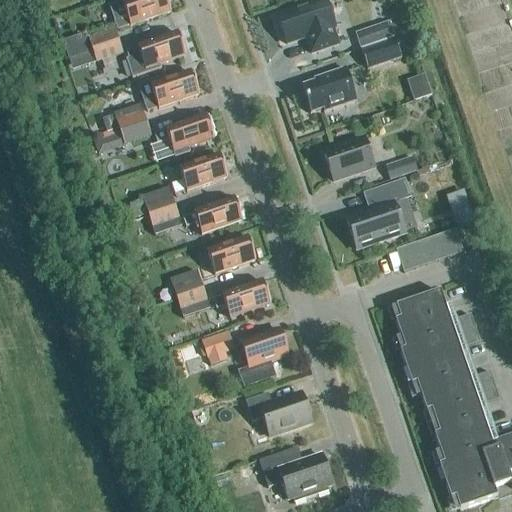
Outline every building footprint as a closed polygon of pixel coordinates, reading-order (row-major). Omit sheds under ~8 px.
[(171,16),(165,0),(140,0),(111,10),(118,32),(129,28),(130,29),(169,16),(170,17),(171,16)] [(325,4),(277,20),(287,47),(306,40),(311,56),(337,47),(332,31),(334,30),(325,4)] [(390,23),(397,36),(407,33),(401,19),(390,23)] [(393,40),(388,25),(355,36),(360,52),(393,40)] [(118,44),(114,31),(87,41),(92,54),(118,44)] [(176,36),(137,50),(126,54),(128,62),(126,62),(126,64),(127,63),(133,80),(132,80),(132,81),(161,72),(160,67),(185,59),(177,35),(176,35),(176,36)] [(401,61),(393,40),(360,52),(367,73),(401,61)] [(123,57),(118,44),(92,54),(96,65),(96,66),(123,57)] [(88,68),(96,65),(92,54),(84,56),(88,68)] [(346,72),(313,83),(313,85),(301,90),(310,116),(323,112),(323,115),(357,104),(346,72)] [(165,79),(138,89),(143,104),(147,114),(158,111),(158,112),(197,98),(198,100),(199,99),(191,75),(167,83),(165,79)] [(424,79),(407,85),(414,105),(431,99),(424,79)] [(147,127),(140,108),(113,117),(119,137),(147,127)] [(204,119),(165,133),(153,137),(157,147),(169,143),(173,155),(213,141),(205,118),(204,118),(204,119)] [(151,139),(147,127),(119,137),(124,149),(151,139)] [(119,137),(112,139),(116,151),(124,149),(119,137)] [(364,143),(324,156),(333,184),(373,171),(364,143)] [(178,172),(182,183),(171,187),(174,197),(186,193),(186,195),(226,181),(226,182),(227,182),(219,158),(178,172)] [(417,174),(411,159),(385,169),(390,184),(417,174)] [(376,211),(346,221),(357,253),(404,237),(393,206),(410,200),(404,183),(370,195),(376,211)] [(175,210),(168,191),(141,200),(142,202),(128,207),(133,222),(147,217),(148,219),(175,210)] [(193,215),(194,216),(182,220),(185,230),(197,226),(201,238),(242,224),(233,200),(232,201),(233,202),(193,215)] [(181,230),(175,210),(148,219),(155,238),(181,230)] [(457,232),(475,226),(471,215),(453,221),(457,232)] [(463,255),(455,233),(443,237),(451,259),(463,255)] [(451,259),(443,237),(431,241),(439,264),(451,259)] [(254,265),(255,265),(247,241),(207,255),(214,277),(254,264),(254,265)] [(439,264),(431,241),(420,245),(427,268),(439,264)] [(427,268),(420,245),(408,249),(415,272),(427,268)] [(415,272),(408,249),(396,253),(404,276),(415,272)] [(203,293),(196,273),(170,282),(176,302),(203,293)] [(222,298),(222,299),(213,302),(216,312),(225,309),(229,321),(270,307),(262,283),(261,284),(261,285),(222,298)] [(209,313),(203,293),(176,302),(183,321),(209,313)] [(490,375),(475,380),(464,350),(480,345),(470,318),(455,323),(450,310),(446,311),(440,295),(396,310),(400,322),(395,323),(405,353),(400,354),(411,388),(417,386),(444,467),(439,469),(450,502),(455,501),(459,511),(462,511),(497,500),(494,492),(502,489),(505,498),(511,495),(511,440),(497,445),(484,408),(499,402),(490,375)] [(278,333),(240,345),(249,371),(238,375),(244,391),(276,380),(275,379),(273,380),(269,366),(288,359),(278,333)] [(235,355),(228,334),(201,343),(207,363),(235,355)] [(310,426),(301,398),(272,408),(268,396),(245,404),(252,425),(263,422),(269,440),(310,426)] [(332,488),(321,458),(290,469),(285,455),(259,464),(268,491),(282,486),(288,503),(293,502),(294,506),(329,494),(327,490),(332,488)] [(240,478),(244,479),(250,477),(253,473),(252,470),(248,469),(242,471),(239,474),(240,478)]
